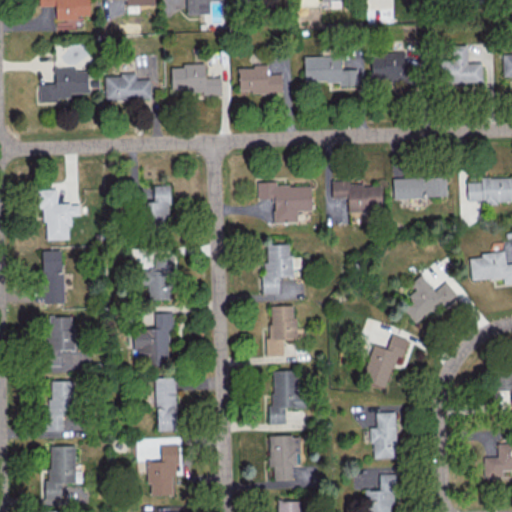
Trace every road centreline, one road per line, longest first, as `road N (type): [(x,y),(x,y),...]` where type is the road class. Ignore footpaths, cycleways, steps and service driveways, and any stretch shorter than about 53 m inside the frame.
road 1 (residential): [(511,130),(0,146)]
road 2 (residential): [(226,511),(213,142)]
road 3 (residential): [(511,326),(465,355),(446,389),(443,511)]
